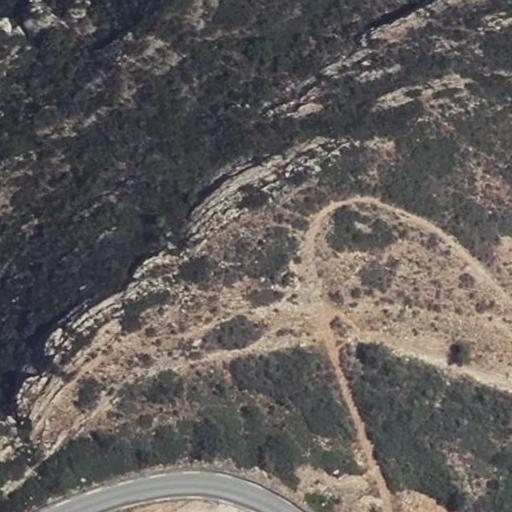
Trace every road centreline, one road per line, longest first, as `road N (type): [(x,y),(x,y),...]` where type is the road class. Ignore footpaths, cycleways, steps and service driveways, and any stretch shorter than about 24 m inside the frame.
road 1 (track): [(387,511),(331,342),(314,241),(319,214),(346,198),(381,197),(413,211),(511,299)]
road 2 (tertiary): [(68,511),(130,491),(194,484),(234,490),(282,511)]
